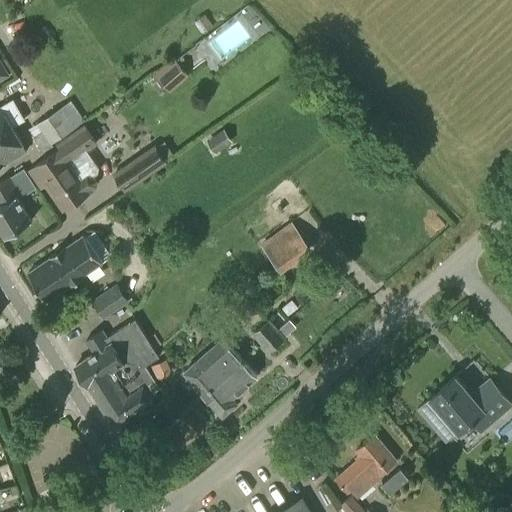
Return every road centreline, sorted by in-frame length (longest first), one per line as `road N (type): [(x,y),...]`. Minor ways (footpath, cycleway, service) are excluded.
road 1 (unclassified): [(180,511),(458,261)]
road 2 (residential): [(147,511),(0,277)]
